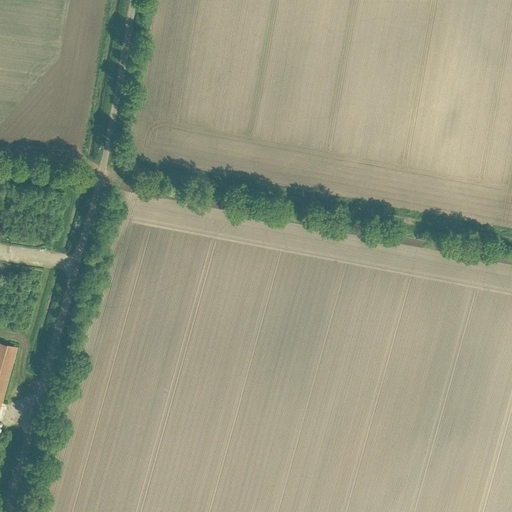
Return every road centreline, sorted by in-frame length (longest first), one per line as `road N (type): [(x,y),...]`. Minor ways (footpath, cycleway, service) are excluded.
road 1 (unclassified): [(133,0),(103,165),(8,511)]
road 2 (track): [(511,241),(103,165)]
